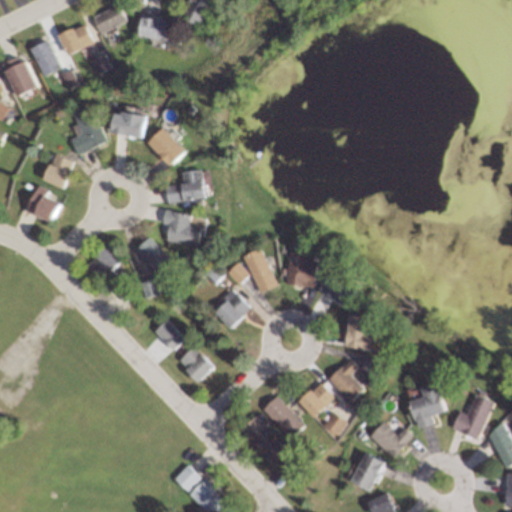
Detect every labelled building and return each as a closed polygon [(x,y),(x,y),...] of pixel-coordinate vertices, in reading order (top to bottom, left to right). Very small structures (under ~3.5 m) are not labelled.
[(210,0),(199,22),(181,13),(187,0),(210,0)] [(96,30),(89,13),(114,2),(122,19),(96,30)] [(166,39),(136,34),(140,12),(169,17),(166,39)] [(63,52),(53,29),(66,23),(69,28),(80,23),(88,41),(63,52)] [(38,72),(26,45),(43,38),(55,64),(38,72)] [(94,70),(87,56),(99,50),(106,64),(94,70)] [(0,65),(0,62),(14,56),(16,61),(21,58),(35,86),(15,95),(0,65)] [(64,87),(57,72),(67,67),(74,82),(64,87)] [(8,107),(0,102),(0,119),(1,120),(8,107)] [(75,150),(69,135),(79,130),(71,110),(88,103),(103,139),(75,150)] [(140,135),(111,128),(115,110),(144,117),(140,135)] [(171,161),(151,140),(165,126),(185,146),(171,161)] [(60,185),(42,177),(55,150),(72,159),(60,185)] [(166,200),(163,183),(182,181),(180,170),(201,167),(205,194),(166,200)] [(50,217),(27,206),(37,184),(48,189),(47,192),(58,198),(50,217)] [(194,241),(164,236),(167,220),(160,219),(162,206),(188,211),(186,223),(197,225),(194,241)] [(160,276),(134,245),(147,234),(173,264),(160,276)] [(97,274),(86,261),(95,253),(93,250),(104,240),(118,256),(97,274)] [(262,287),(244,254),(258,246),(275,280),(262,287)] [(314,284),(286,280),(290,251),(307,253),(305,272),(315,273),(314,284)] [(209,282),(199,271),(211,261),(221,271),(209,282)] [(236,278),(227,269),(235,261),(244,270),(236,278)] [(124,299),(115,290),(119,286),(109,276),(121,264),(132,276),(127,281),(134,289),(124,299)] [(350,301),(320,286),(328,270),(358,285),(350,301)] [(140,295),(137,280),(151,276),(154,291),(140,295)] [(230,325),(213,306),(222,298),(219,295),(228,286),(244,303),(237,309),(241,314),(230,325)] [(365,346),(347,344),(350,313),(368,314),(365,346)] [(167,345),(159,335),(171,325),(180,335),(167,345)] [(194,376),(177,356),(192,342),(210,362),(194,376)] [(347,398),(328,375),(350,356),(356,363),(348,370),(361,386),(347,398)] [(419,422),(409,385),(442,377),(450,406),(433,410),(435,418),(419,422)] [(310,412),(298,397),(319,381),(331,396),(310,412)] [(474,435),(451,424),(459,407),(465,410),(474,391),(492,400),(474,435)] [(288,434),(264,405),(277,393),(302,422),(288,434)] [(335,432),(322,420),(331,410),(344,421),(335,432)] [(273,458),(243,425),(255,413),(261,420),(255,426),(271,443),(277,438),(285,447),(273,458)] [(391,453),(368,433),(380,419),(394,432),(401,424),(409,432),(391,453)] [(488,435),(497,431),(496,426),(506,422),(511,433),(511,464),(506,468),(488,435)] [(311,455),(304,446),(314,438),(321,448),(311,455)] [(368,485),(350,476),(364,449),(382,459),(368,485)] [(290,474),(279,462),(289,452),(300,464),(290,474)] [(182,485),(171,474),(185,461),(196,472),(182,485)] [(225,511),(209,511),(188,490),(200,477),(230,508),(225,511)] [(373,511),(368,497),(386,490),(394,511),(373,511)]
